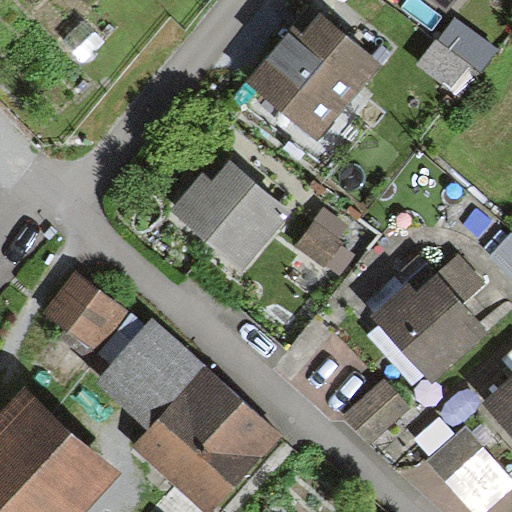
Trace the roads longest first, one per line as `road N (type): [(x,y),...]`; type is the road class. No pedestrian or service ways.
road 1 (residential): [(421,511),(66,197)]
road 2 (residential): [(237,0),(66,197)]
